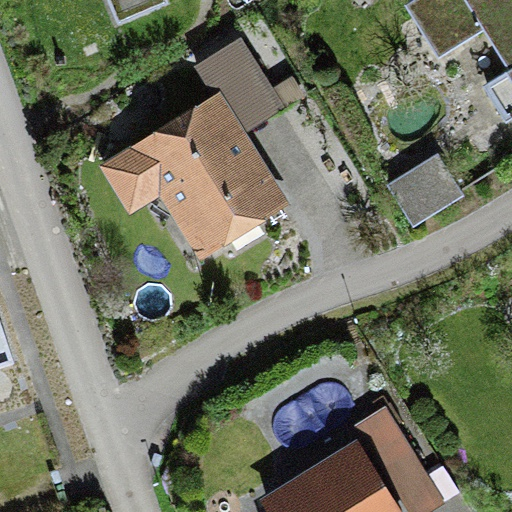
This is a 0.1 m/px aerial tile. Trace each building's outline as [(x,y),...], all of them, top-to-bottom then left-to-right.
[(107,0),(118,24),(168,3),(166,0),(107,0)] [(511,114),(511,0),(418,0),(413,3),(442,51),(485,25),(511,68),(511,71),(488,86),(507,117),(511,114)] [(279,202),(217,102),(140,149),(202,249),(279,202)] [(0,366),(14,362),(0,321),(0,366)] [(396,511),(357,448),(268,503),(273,511),(396,511)]
